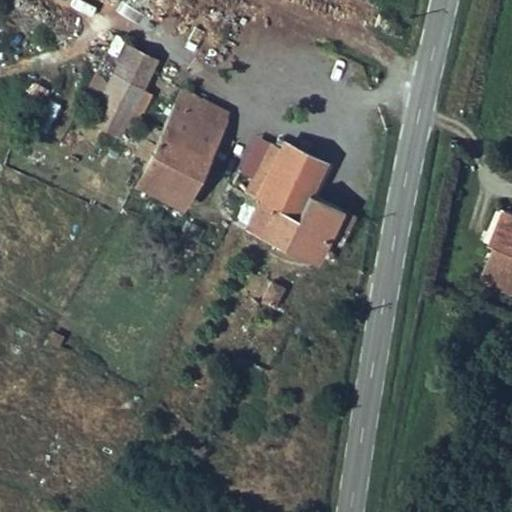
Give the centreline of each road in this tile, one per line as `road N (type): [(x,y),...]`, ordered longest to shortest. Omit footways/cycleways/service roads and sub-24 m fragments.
road 1 (tertiary): [(344,511),(444,0)]
road 2 (track): [(427,76),(272,0)]
